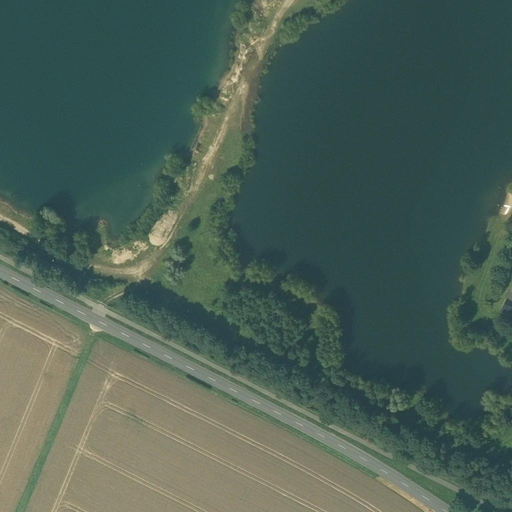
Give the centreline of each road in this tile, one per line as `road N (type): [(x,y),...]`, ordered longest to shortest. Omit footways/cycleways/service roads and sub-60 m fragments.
road 1 (tertiary): [(447,511),(367,459),(0,270)]
road 2 (track): [(19,511),(96,319),(105,301),(133,282),(0,217)]
